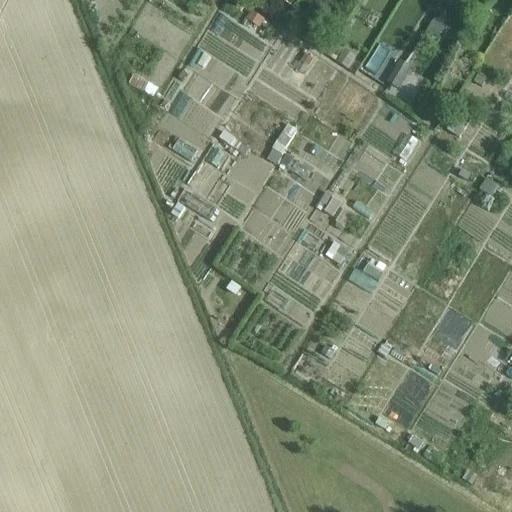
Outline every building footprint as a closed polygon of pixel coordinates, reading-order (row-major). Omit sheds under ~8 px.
[(251,14),(246,21),(259,30),(264,22),(251,14)] [(436,19),(427,34),(437,40),(446,25),(436,19)] [(303,41),(302,43),(312,50),(314,48),(320,39),(310,32),(303,41)] [(336,63),(334,65),(345,72),(346,70),(353,60),(343,53),(336,63)] [(305,56),(300,62),(308,68),(313,61),(305,56)] [(400,63),(387,85),(392,88),(399,92),(411,69),(406,66),(400,63)] [(182,74),(178,81),(183,84),(187,78),(182,74)] [(479,76),(474,83),(483,89),(487,82),(479,76)] [(438,101),(431,112),(442,118),(448,108),(438,101)] [(458,113),(446,132),(458,139),(470,121),(458,113)] [(288,155),(282,164),(288,168),(294,159),(288,155)] [(487,181),(480,192),(492,199),(499,188),(487,181)] [(326,195),(320,205),(327,209),(333,200),(326,195)] [(377,265),(374,270),(381,275),(385,269),(377,265)] [(367,266),(362,275),(368,279),(374,270),(367,266)] [(374,270),(368,279),(377,285),(383,276),(381,275),(374,270)] [(232,285),(226,294),(236,300),(242,292),(232,285)] [(379,418),(375,425),(385,431),(389,425),(379,418)] [(414,438),(409,445),(420,452),(424,444),(414,438)] [(468,471),(462,480),(471,485),(476,477),(468,471)]
